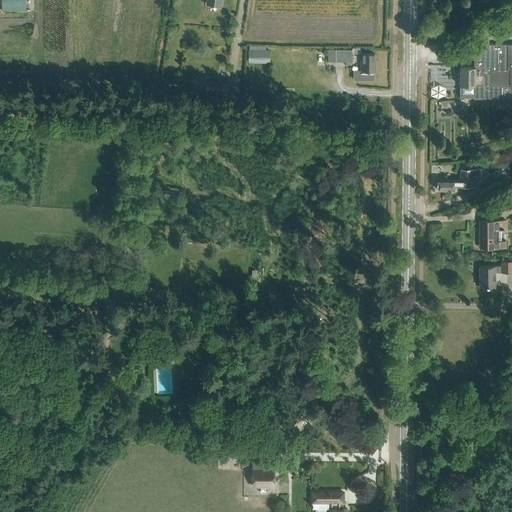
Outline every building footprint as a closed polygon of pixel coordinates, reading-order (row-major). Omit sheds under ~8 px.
[(27,0),(2,0),(3,11),(28,10),(27,0)] [(222,0),(205,0),(204,7),(221,10),(222,0)] [(474,66),(460,66),(460,85),(475,85),(475,98),(511,98),(511,44),(482,44),(482,49),(475,49),(474,66)] [(328,62),(352,62),(352,50),(328,49),(328,62)] [(270,63),(270,50),(249,50),(249,63),(270,63)] [(361,71),(366,71),(376,71),(376,63),(375,63),(375,53),(361,53),(361,71)] [(443,86),(442,103),(450,103),(451,86),(443,86)] [(511,164),(511,160),(510,153),(486,160),(489,171),(511,164)] [(455,179),(454,185),(477,186),(477,176),(477,169),(473,169),(471,169),(461,169),(461,179),(455,179)] [(438,179),(438,190),(454,190),(454,185),(455,179),(438,179)] [(487,229),(480,229),(480,239),(482,239),(482,248),(492,248),(506,248),(506,241),(501,241),(501,229),(502,229),(502,231),(504,231),(504,229),(506,229),(506,220),(487,220),(487,229)] [(480,286),(490,286),(495,286),(496,272),(511,272),(511,260),(501,260),(501,265),(480,265),(480,286)] [(63,467),(76,468),(76,460),(63,460),(63,467)] [(252,470),(252,481),(274,481),(274,471),(252,470)] [(312,492),(312,502),(330,501),(329,511),(347,511),(348,508),(340,508),(340,502),(343,502),(343,492),(312,492)]
